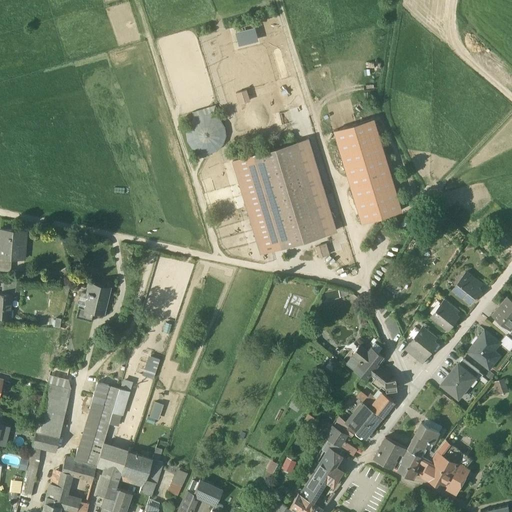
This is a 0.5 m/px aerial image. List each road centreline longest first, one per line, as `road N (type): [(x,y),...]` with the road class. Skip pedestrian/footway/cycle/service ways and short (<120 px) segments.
road 1 (track): [(0,212),(373,296)]
road 2 (track): [(284,0),(373,296)]
road 3 (residential): [(325,511),(501,280)]
road 4 (track): [(511,96),(458,47),(463,0)]
